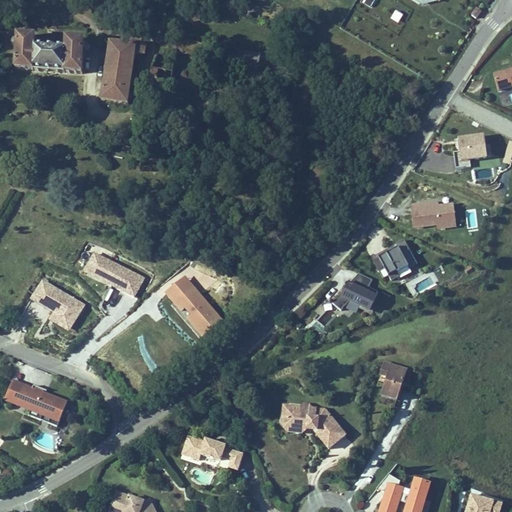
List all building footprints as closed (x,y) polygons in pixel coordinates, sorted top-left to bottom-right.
[(477,9),(471,17),(477,22),(483,14),(477,9)] [(400,24),(404,14),(395,10),(391,19),(400,24)] [(173,56),(204,59),(204,51),(185,42),(179,39),(173,56),(160,62),(151,72),(151,80),(158,81),(159,75),(164,75),(164,81),(171,82),(173,56)] [(13,79),(83,83),(85,48),(64,47),(64,58),(35,56),(36,45),(28,45),(15,44),(14,66),(13,79)] [(101,106),(129,110),(136,58),(146,59),(147,51),(109,46),(101,106)] [(261,53),(228,50),(225,74),(258,77),(260,67),(261,53)] [(511,55),(511,56),(511,59),(511,70),(493,76),(499,95),(511,91),(511,55)] [(459,138),(461,151),(456,151),(458,168),(472,166),(472,159),(488,158),(485,135),(459,138)] [(457,225),(455,203),(440,205),(439,202),(414,205),(417,227),(440,224),(440,227),(457,225)] [(411,271),(420,267),(408,241),(373,258),(384,280),(390,278),(392,282),(401,278),(398,274),(410,268),(411,271)] [(145,278),(95,254),(85,275),(111,287),(112,285),(136,297),(145,278)] [(378,291),(370,286),(373,279),(360,272),(352,283),(351,282),(333,302),(342,310),(350,300),(371,310),(378,296),(376,295),(378,291)] [(189,317),(203,334),(221,318),(185,275),(166,291),(181,309),(185,305),(193,314),(189,317)] [(77,315),(83,306),(73,300),(74,299),(65,293),(64,294),(43,281),(32,297),(57,313),(71,322),(76,314),(77,315)] [(17,320),(24,327),(36,314),(30,307),(17,320)] [(329,308),(318,320),(325,326),(336,315),(329,308)] [(67,328),(71,322),(57,313),(53,319),(67,328)] [(388,395),(397,397),(407,368),(385,360),(381,371),(388,374),(385,382),(381,392),(388,395)] [(388,374),(381,371),(378,379),(385,382),(388,374)] [(6,399),(30,408),(29,413),(57,424),(67,401),(45,392),(47,389),(43,387),(33,384),(32,386),(14,379),(6,399)] [(291,403),(286,402),(284,421),(291,431),(305,433),(306,428),(304,429),(294,428),(289,421),(291,403)] [(317,425),(316,429),(330,448),(348,435),(327,408),(314,407),(311,403),(307,402),(303,405),(291,403),(289,421),(294,428),(304,429),(306,428),(311,424),(317,425)] [(204,441),(187,435),(182,453),(199,459),(201,453),(221,460),(222,457),(231,460),(228,467),(237,470),(240,462),(231,459),(234,451),(225,448),(225,445),(205,438),(204,441)] [(231,459),(240,462),(243,453),(234,451),(231,459)] [(5,467),(1,474),(9,479),(14,472),(5,467)] [(378,488),(385,493),(378,511),(397,511),(400,501),(407,503),(403,511),(422,511),(432,481),(415,476),(410,493),(404,491),(406,487),(399,485),(401,481),(389,474),(378,488)] [(156,511),(150,499),(145,502),(117,492),(114,502),(121,505),(123,511),(156,511)] [(499,511),(503,503),(471,493),(465,511),(499,511)] [(123,511),(121,505),(114,502),(110,511),(123,511)]
